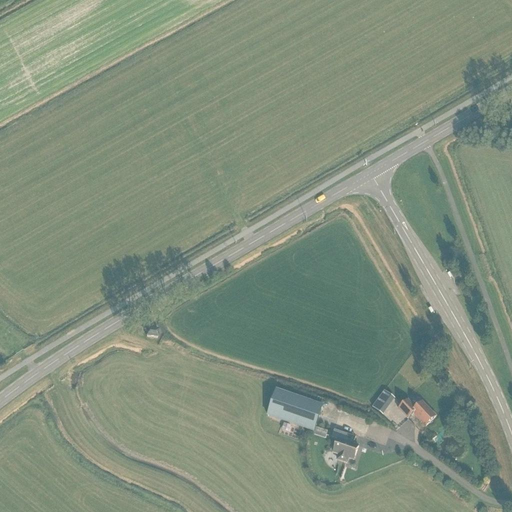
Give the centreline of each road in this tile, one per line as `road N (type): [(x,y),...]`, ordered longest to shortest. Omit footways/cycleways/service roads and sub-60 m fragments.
road 1 (secondary): [(0,401),(78,345),(371,174)]
road 2 (tertiary): [(511,433),(371,174)]
road 3 (track): [(0,334),(57,383),(72,420),(102,454),(207,511)]
road 4 (secondary): [(371,174),(511,90)]
